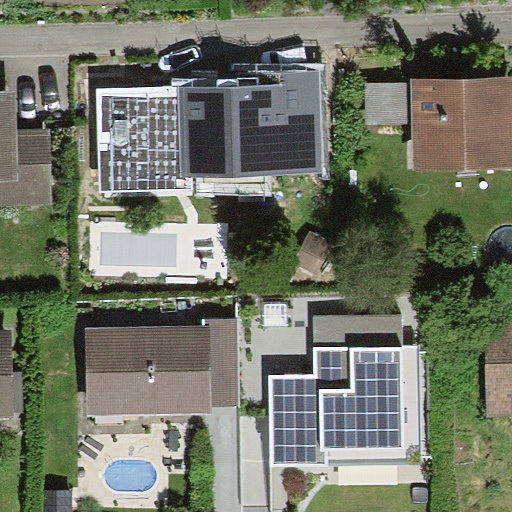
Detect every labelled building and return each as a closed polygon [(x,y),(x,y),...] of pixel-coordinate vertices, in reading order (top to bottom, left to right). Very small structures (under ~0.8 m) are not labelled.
[(93,139),(183,136),(185,186),(318,181),(316,130),(314,72),(90,82),(93,139)] [(511,80),(408,89),(415,181),(511,174),(511,80)] [(0,178),(0,179),(2,213),(53,211),(50,138),(27,139),(25,94),(0,94),(0,178)] [(511,308),(482,311),(490,408),(511,406),(511,308)] [(219,311),(86,312),(87,410),(220,408),(219,311)] [(22,322),(0,322),(0,419),(23,419),(22,322)] [(425,348),(321,348),(321,382),(273,382),(273,465),(323,465),(323,451),(425,451),(425,348)]
